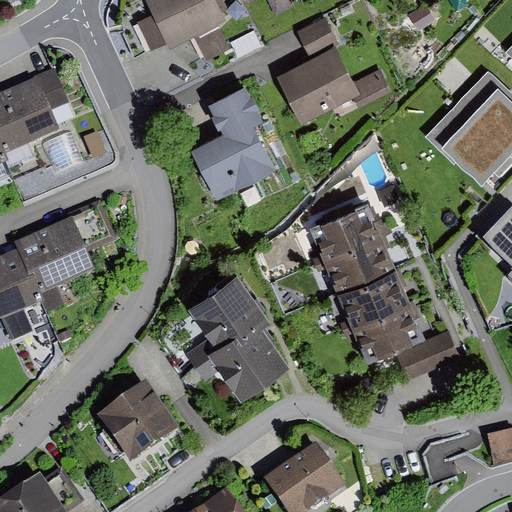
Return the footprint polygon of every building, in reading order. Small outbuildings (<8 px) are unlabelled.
[(217,0),(146,0),(153,11),(137,19),(151,46),(168,37),(171,42),(225,15),(217,0)] [(466,0),(449,0),(455,10),(469,3),(466,0)] [(325,14),(297,27),(307,50),(335,37),(325,14)] [(220,28),(197,40),(207,59),(230,46),(220,28)] [(337,43),(276,73),(300,120),(353,94),(359,107),(392,91),(380,67),(355,79),(337,43)] [(511,89),(487,66),(454,99),(507,149),(511,143),(511,89)] [(0,95),(0,144),(4,153),(61,128),(53,110),(66,104),(53,72),(0,95)] [(246,81),(208,101),(222,128),(191,144),(217,195),(276,164),(253,119),(263,114),(246,81)] [(481,176),(507,149),(454,99),(424,131),(454,158),(458,154),(481,176)] [(97,132),(84,137),(92,158),(105,154),(97,132)] [(394,185),(378,191),(385,207),(400,200),(394,185)] [(15,243),(18,252),(37,295),(57,286),(95,270),(88,254),(119,241),(102,200),(69,214),(71,219),(15,243)] [(308,221),(323,256),(382,231),(373,209),(363,213),(358,201),(308,221)] [(511,214),(484,243),(511,270),(511,278),(510,281),(511,282),(511,214)] [(382,231),(323,256),(336,288),(395,263),(382,231)] [(0,317),(1,317),(12,341),(33,332),(24,311),(41,304),(37,295),(18,252),(0,259),(0,317)] [(395,263),(336,288),(352,325),(411,299),(395,263)] [(236,272),(188,305),(209,336),(220,351),(261,323),(268,318),(256,300),(236,272)] [(57,286),(37,295),(41,304),(46,315),(66,306),(57,286)] [(411,299),(352,325),(367,359),(426,333),(411,299)] [(261,323),(220,351),(213,356),(221,367),(241,397),(290,364),(268,333),(261,323)] [(68,330),(58,335),(61,342),(72,337),(68,330)] [(448,332),(399,351),(408,375),(458,356),(448,332)] [(220,351),(209,336),(187,352),(206,378),(221,367),(213,356),(220,351)] [(147,381),(98,416),(131,462),(180,427),(147,381)] [(511,429),(488,435),(495,468),(511,464),(511,429)] [(458,472),(453,456),(472,451),(466,431),(422,444),(433,480),(458,472)] [(316,442),(265,478),(289,511),(305,511),(345,485),(316,442)] [(40,472),(0,500),(0,511),(65,511),(83,500),(62,471),(46,481),(40,472)] [(243,511),(227,488),(191,511),(243,511)]
